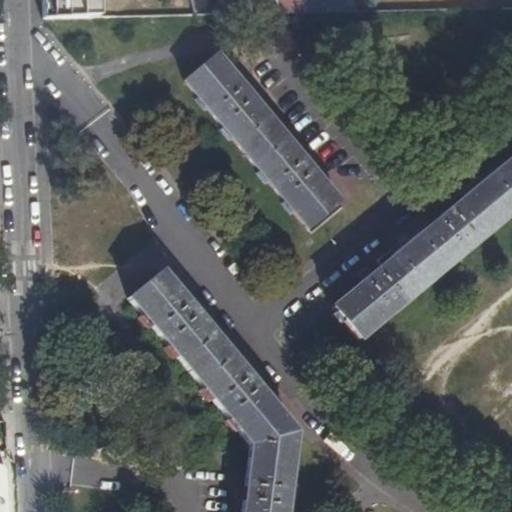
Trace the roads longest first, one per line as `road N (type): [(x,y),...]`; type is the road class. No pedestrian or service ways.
road 1 (residential): [(435,511),(355,449),(16,34)]
road 2 (residential): [(29,511),(16,34)]
